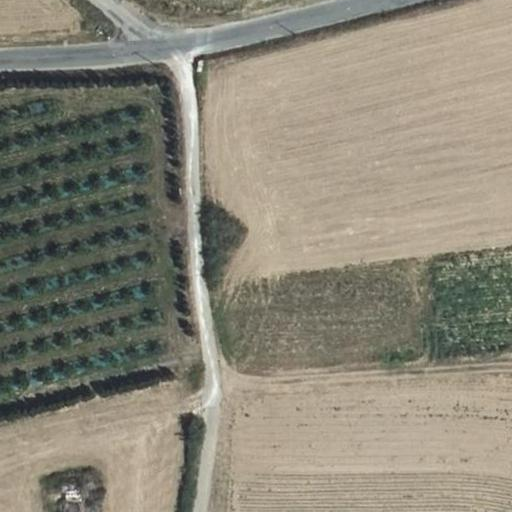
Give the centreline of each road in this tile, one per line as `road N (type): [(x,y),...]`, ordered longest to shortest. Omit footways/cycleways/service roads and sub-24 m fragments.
road 1 (unclassified): [(154,53),(182,79),(212,379),(195,511)]
road 2 (tertiary): [(154,53),(404,0)]
road 3 (tertiary): [(0,65),(154,53)]
